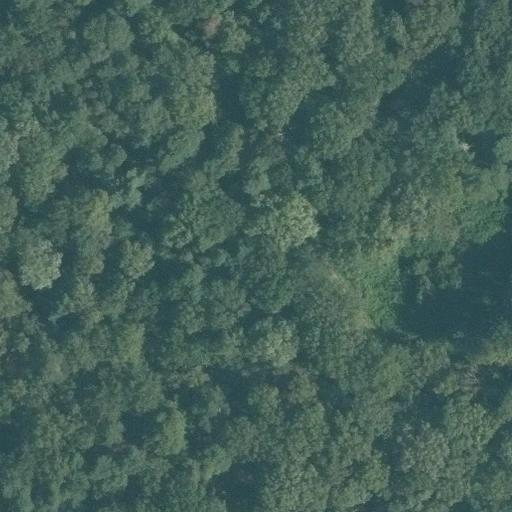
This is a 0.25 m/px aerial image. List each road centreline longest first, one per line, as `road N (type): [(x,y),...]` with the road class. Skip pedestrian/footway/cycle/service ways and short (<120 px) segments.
road 1 (track): [(162,0),(382,367),(400,421)]
road 2 (track): [(511,504),(400,421)]
